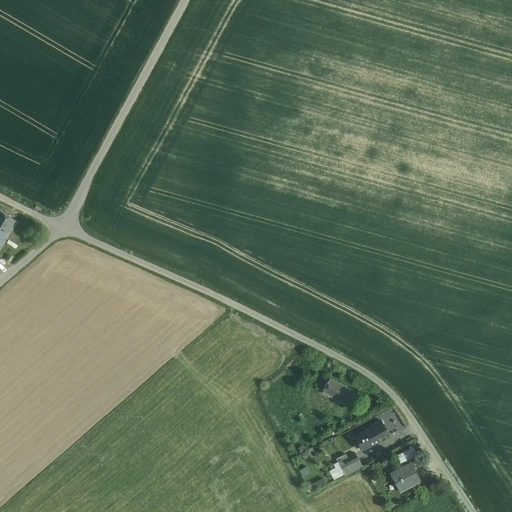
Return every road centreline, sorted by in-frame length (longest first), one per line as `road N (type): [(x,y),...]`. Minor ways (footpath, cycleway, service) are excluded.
road 1 (unclassified): [(61,228),(372,378),(397,400),(472,511)]
road 2 (unclassified): [(61,228),(186,0)]
